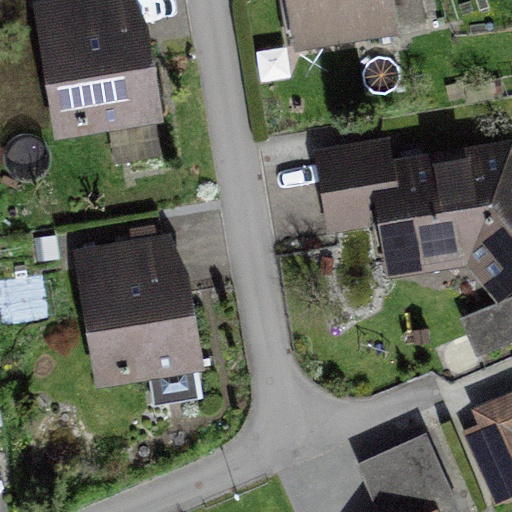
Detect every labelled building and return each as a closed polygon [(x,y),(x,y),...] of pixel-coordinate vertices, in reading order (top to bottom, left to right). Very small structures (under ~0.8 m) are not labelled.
[(145,0),(129,0),(38,14),(58,145),(165,129),(145,0)] [(397,0),(289,0),(297,57),(403,41),(397,0)] [(396,145),(323,156),(334,231),(384,223),(393,283),(472,256),(501,289),(511,279),(511,151),(400,168),(396,145)] [(182,243),(78,259),(97,391),(202,375),(182,243)] [(511,301),(465,320),(478,352),(511,338),(511,301)] [(511,415),(488,426),(511,477),(511,415)]
